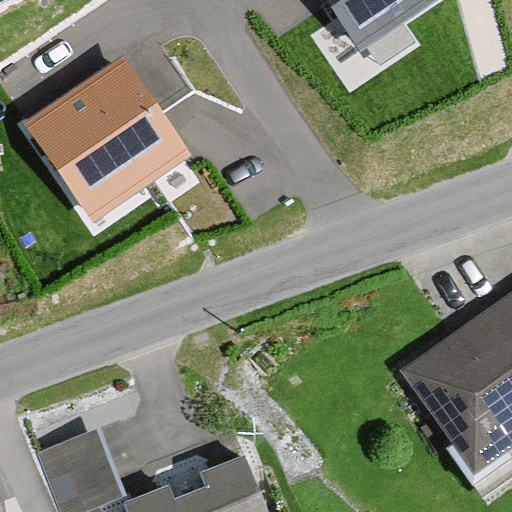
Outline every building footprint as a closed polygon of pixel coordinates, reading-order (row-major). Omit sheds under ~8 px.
[(448,2),(446,0),(324,0),(362,58),(448,2)] [(186,166),(121,70),(30,130),(95,226),(186,166)] [(511,282),(394,364),(462,463),(511,429),(511,282)] [(65,511),(117,491),(88,421),(31,444),(58,511),(65,511)] [(263,511),(236,444),(117,491),(125,511),(263,511)]
